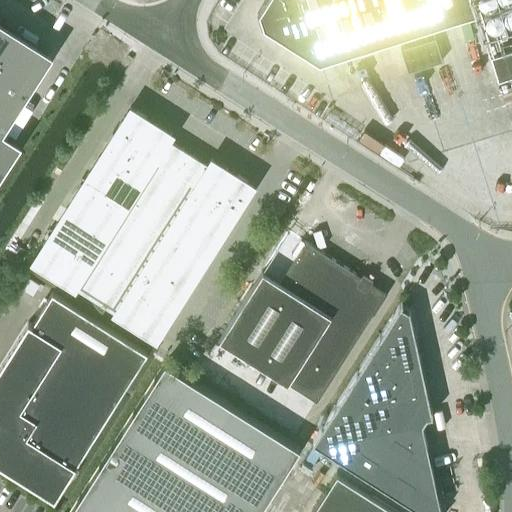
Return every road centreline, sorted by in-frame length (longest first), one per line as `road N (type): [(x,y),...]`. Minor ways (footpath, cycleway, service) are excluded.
road 1 (unclassified): [(481,265),(442,218),(161,38)]
road 2 (unclassified): [(481,265),(511,490)]
